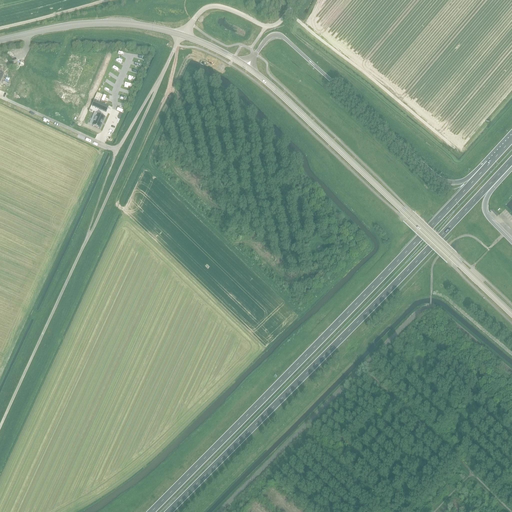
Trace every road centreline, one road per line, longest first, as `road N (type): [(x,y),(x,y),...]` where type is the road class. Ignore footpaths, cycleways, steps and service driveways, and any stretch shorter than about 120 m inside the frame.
road 1 (trunk): [(167,511),(510,163)]
road 2 (trunk): [(476,176),(150,511)]
road 3 (track): [(0,427),(157,83)]
road 4 (secondary): [(511,314),(246,66)]
road 5 (trunk): [(476,176),(441,180),(282,36),(270,35),(246,66)]
road 6 (secondary): [(181,35),(102,22),(0,40)]
road 7 (track): [(175,44),(169,88),(116,204)]
road 8 (track): [(472,472),(361,369)]
road 9 (unclassified): [(181,35),(206,7),(228,8),(265,27),(280,21),(293,0)]
